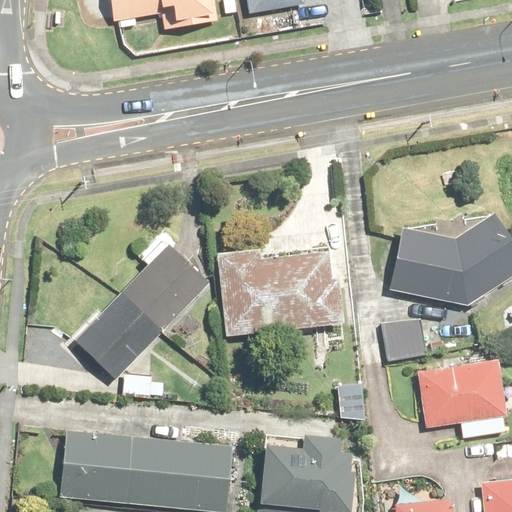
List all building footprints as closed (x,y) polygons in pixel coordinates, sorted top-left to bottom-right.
[(71,0),(73,47),(141,44),(141,48),(185,47),(184,0),(71,0)] [(328,0),(208,0),(210,36),(261,34),(260,16),(329,3),(328,0)] [(464,230),(418,261),(374,250),(357,316),(429,335),(436,307),(441,314),(496,277),(464,230)] [(299,261),(185,270),(192,362),(306,353),(299,261)] [(180,300),(141,262),(34,369),(73,407),(180,300)] [(384,339),(346,345),(352,384),(391,378),(384,339)] [(167,383),(126,377),(123,397),(164,403),(167,383)] [(471,379),(383,391),(391,451),(480,439),(471,379)] [(362,387),(339,388),(340,421),(363,421),(362,387)] [(195,511),(201,467),(29,448),(21,511),(195,511)] [(316,511),(321,478),(236,468),(230,511),(316,511)] [(505,511),(505,499),(444,501),(444,511),(505,511)]
